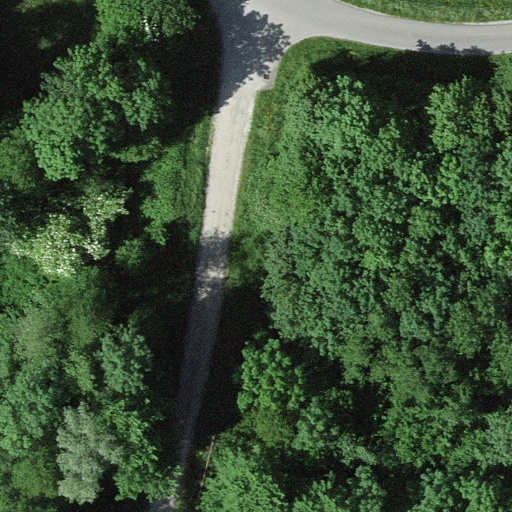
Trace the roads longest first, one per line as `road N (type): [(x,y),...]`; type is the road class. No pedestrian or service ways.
road 1 (residential): [(160,511),(179,446),(259,0)]
road 2 (unclassified): [(293,0),(374,28),(464,39),(511,35)]
